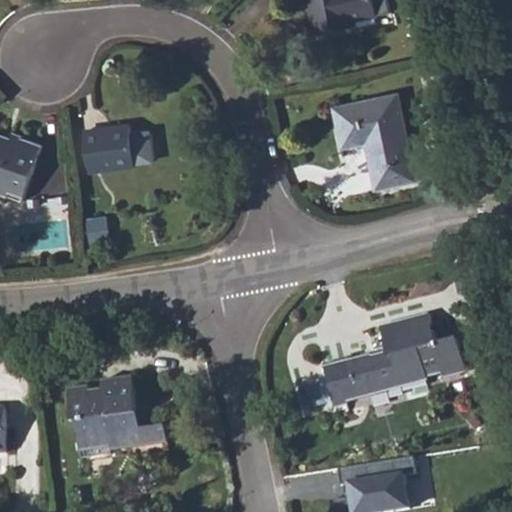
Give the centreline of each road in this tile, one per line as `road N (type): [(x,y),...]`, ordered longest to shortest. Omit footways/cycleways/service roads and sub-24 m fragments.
road 1 (residential): [(274,275),(257,155),(227,66),(195,40),(154,25),(80,30),(47,59)]
road 2 (residential): [(511,224),(399,241),(274,275)]
road 3 (residential): [(263,511),(217,287)]
road 4 (residential): [(217,287),(0,302)]
